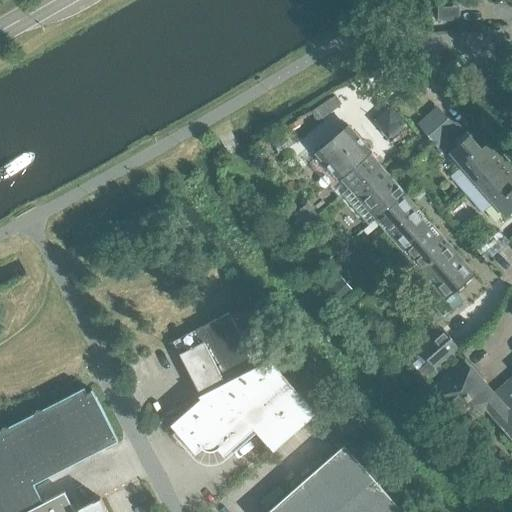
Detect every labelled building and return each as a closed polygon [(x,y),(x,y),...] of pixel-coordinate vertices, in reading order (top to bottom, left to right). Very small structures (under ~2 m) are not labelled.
[(452,7),(438,7),(439,21),(452,21),(452,7)] [(405,120),(389,102),(374,115),(373,116),(374,117),(390,134),(405,120)] [(419,124),(435,142),(438,146),(457,130),(438,107),(419,124)] [(351,193),(382,166),(369,152),(370,151),(348,125),(315,153),(338,179),(338,178),(351,193)] [(467,194),(507,160),(490,140),(489,141),(492,144),(484,151),(466,131),(465,132),(466,133),(455,142),(457,145),(450,152),(463,166),(452,176),(467,194)] [(511,165),(507,160),(467,194),(483,211),(494,202),(506,217),(511,211),(511,183),(511,182),(511,165)] [(382,166),(351,193),(365,210),(374,219),(404,192),(382,166)] [(404,192),(374,219),(378,224),(401,251),(432,224),(404,192)] [(312,220),(319,214),(308,202),(301,208),(312,220)] [(368,224),(362,229),(366,234),(378,224),(374,219),(368,224)] [(476,274),(432,224),(401,251),(435,290),(428,296),(444,314),(462,299),(456,291),(476,274)] [(327,290),(338,303),(353,290),(342,277),(327,290)] [(201,395),(257,366),(229,313),(174,341),(201,395)] [(420,353),(429,362),(436,371),(461,349),(445,331),(420,353)] [(257,366),(201,395),(181,405),(182,406),(186,412),(171,425),(176,431),(196,453),(203,448),(204,449),(206,450),(209,451),(210,451),(213,451),(215,450),(217,449),(218,448),(224,455),(254,429),(268,445),(274,451),(317,413),(270,360),(257,366)] [(485,405),(496,396),(493,393),(482,380),(464,360),(427,392),(428,393),(440,407),(446,402),(465,424),(486,406),(485,405)] [(436,371),(429,362),(414,375),(422,385),(437,372),(436,371)] [(511,382),(496,396),(485,405),(486,406),(508,431),(502,435),(511,446),(511,382)] [(0,511),(23,511),(43,502),(34,484),(119,441),(92,390),(91,390),(87,393),(85,389),(85,387),(43,409),(37,409),(34,413),(9,426),(3,426),(0,431),(0,430),(0,511)] [(403,511),(343,442),(263,511),(403,511)] [(511,473),(500,460),(490,469),(501,482),(511,473)] [(65,491),(43,502),(23,511),(108,511),(101,498),(75,511),(65,491)]
